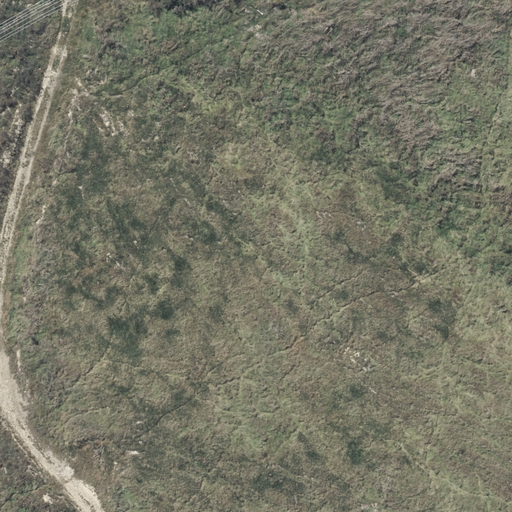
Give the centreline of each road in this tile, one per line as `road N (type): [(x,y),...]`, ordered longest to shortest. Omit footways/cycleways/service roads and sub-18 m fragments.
road 1 (track): [(58,0),(0,203)]
road 2 (track): [(0,341),(33,433),(89,511)]
